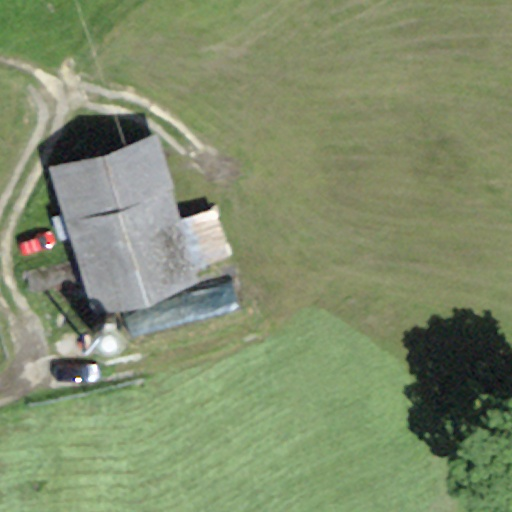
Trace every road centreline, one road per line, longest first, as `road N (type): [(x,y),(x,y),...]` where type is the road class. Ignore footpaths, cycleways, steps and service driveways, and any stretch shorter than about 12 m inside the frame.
road 1 (track): [(42,380),(127,368),(265,324)]
road 2 (track): [(0,398),(42,380),(0,264)]
road 3 (track): [(0,228),(48,136),(55,104)]
road 4 (track): [(55,104),(120,0)]
